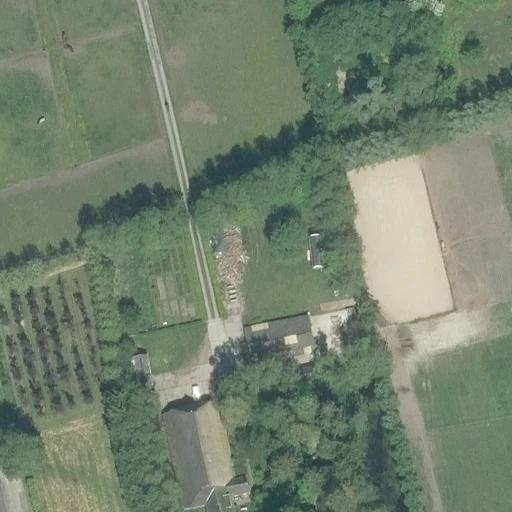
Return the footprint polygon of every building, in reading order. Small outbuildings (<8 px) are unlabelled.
[(315,354),(309,318),(244,330),(251,366),(315,354)] [(123,362),(129,398),(154,394),(147,358),(123,362)] [(319,368),(254,380),(258,401),(323,389),(319,368)] [(233,511),(231,499),(249,495),(245,478),(235,480),(219,404),(161,416),(181,511),(184,511),(204,508),(204,511),(233,511)] [(311,475),(317,511),(342,511),(334,470),(311,475)]
